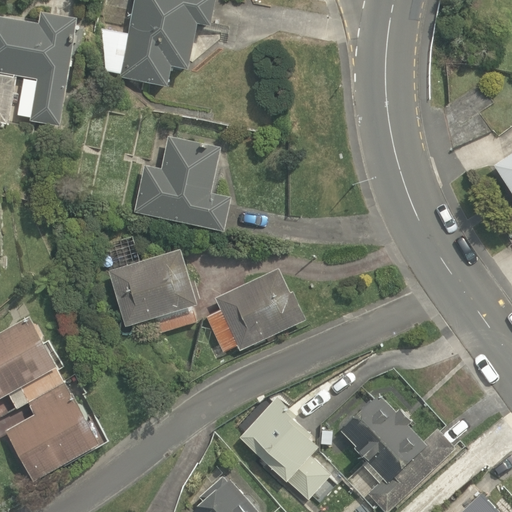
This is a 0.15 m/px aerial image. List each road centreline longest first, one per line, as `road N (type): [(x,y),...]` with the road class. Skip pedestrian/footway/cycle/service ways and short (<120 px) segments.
road 1 (residential): [(458,281),(232,395),(65,511)]
road 2 (tertiary): [(458,281),(409,197),(395,154),(386,57),(395,0)]
